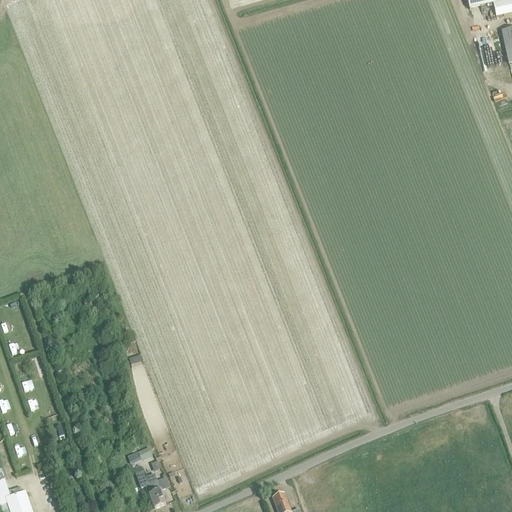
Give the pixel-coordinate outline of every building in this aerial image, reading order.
[(511,0),(467,0),(469,10),(493,5),(496,19),(511,15),(511,0)] [(511,29),(501,32),(508,64),(511,63),(511,29)] [(142,461),(142,463),(154,458),(150,447),(126,457),(130,466),(142,461)] [(157,463),(151,466),(153,472),(159,469),(157,463)] [(141,467),(134,470),(138,483),(146,480),(146,479),(145,477),(142,468),(141,467)] [(1,470),(0,470),(0,507),(1,511),(3,511),(9,510),(9,511),(32,511),(25,492),(22,493),(20,488),(8,492),(5,480),(4,481),(1,472),(1,470)] [(146,480),(138,483),(141,490),(145,488),(149,497),(150,496),(155,510),(166,506),(160,491),(155,478),(154,476),(146,479),(146,480)] [(277,511),(298,511),(298,510),(293,511),(291,511),(285,495),(273,499),(277,511)]
